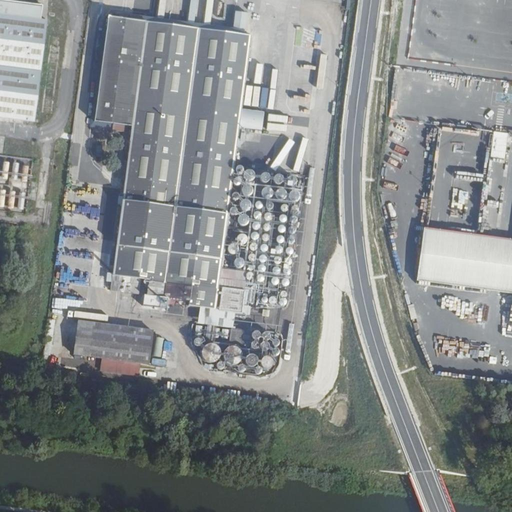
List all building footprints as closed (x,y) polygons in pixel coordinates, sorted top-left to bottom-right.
[(0,0),(0,117),(34,122),(47,20),(41,19),(43,5),(0,0)] [(113,275),(121,276),(120,290),(138,293),(140,278),(149,279),(146,295),(189,300),(188,305),(214,309),(251,37),(109,19),(97,123),(132,127),(113,275)] [(505,154),(507,135),(492,133),(490,153),(505,154)] [(101,210),(83,210),(82,218),(101,219),(101,210)] [(511,241),(422,229),(414,283),(511,296),(511,241)] [(242,313),(245,291),(222,288),(219,310),(242,313)] [(508,330),(508,313),(498,313),(498,330),(508,330)] [(99,369),(136,374),(137,362),(148,363),(152,331),(79,321),(74,353),(101,357),(99,369)] [(233,329),(232,338),(259,341),(260,332),(233,329)] [(170,366),(150,364),(149,373),(169,376),(170,366)] [(79,376),(92,377),(93,370),(80,368),(79,376)]
